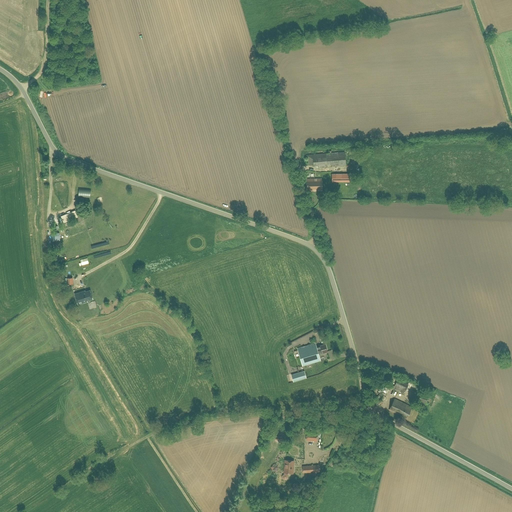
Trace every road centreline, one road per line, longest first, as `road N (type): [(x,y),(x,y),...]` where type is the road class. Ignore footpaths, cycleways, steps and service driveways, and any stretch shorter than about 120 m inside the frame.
road 1 (unclassified): [(511,487),(371,408),(333,284),(313,247),(64,158),(0,69)]
road 2 (track): [(368,403),(166,425),(86,473)]
